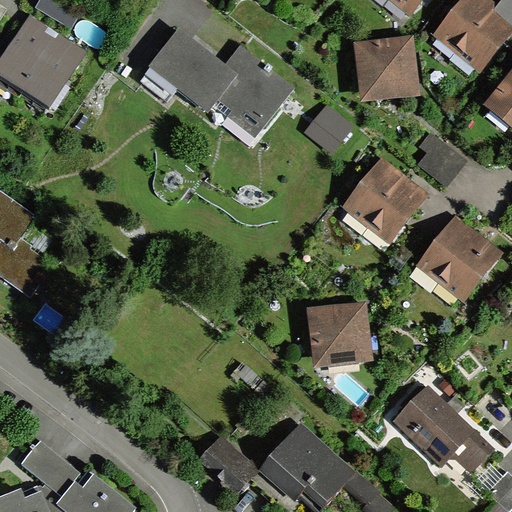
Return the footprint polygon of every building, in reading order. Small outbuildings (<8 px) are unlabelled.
[(81,16),(53,0),(41,0),(35,10),(72,32),(81,16)] [(385,0),(411,21),(427,0),(385,0)] [(511,0),(503,0),(497,8),(486,0),(463,0),(433,36),(481,77),(511,39),(511,0)] [(88,54),(31,17),(0,64),(0,86),(19,99),(21,96),(50,114),(88,54)] [(226,68),(181,32),(151,70),(208,116),(219,101),(234,113),(228,119),(254,140),(295,90),(242,48),(226,68)] [(420,99),(413,39),(354,46),(360,105),(420,99)] [(511,73),(484,108),(511,130),(511,73)] [(328,106),(305,134),(332,156),(355,129),(328,106)] [(431,132),(418,148),(429,157),(420,168),(446,190),(468,163),(431,132)] [(428,197),(382,162),(344,210),(391,246),(428,197)] [(34,217),(0,193),(0,277),(31,299),(41,286),(37,282),(49,265),(30,252),(32,249),(21,241),(35,221),(33,219),(34,217)] [(504,254),(456,216),(416,267),(464,305),(504,254)] [(367,307),(309,313),(315,371),(373,365),(367,307)] [(448,407),(428,388),(393,424),(442,470),(450,462),(457,462),(470,475),(493,451),(456,416),(464,407),(455,399),(448,407)] [(303,424),(259,473),(293,504),(298,498),(313,511),(321,511),(343,488),(366,509),(363,511),(390,511),(394,508),(380,496),(382,494),(303,424)] [(261,470),(223,437),(202,462),(240,495),(261,470)] [(0,511),(137,511),(89,473),(85,478),(42,443),(22,467),(46,486),(42,490),(39,487),(22,495),(21,492),(0,500),(0,511)] [(511,511),(511,477),(508,473),(489,494),(500,504),(492,511),(511,511)]
